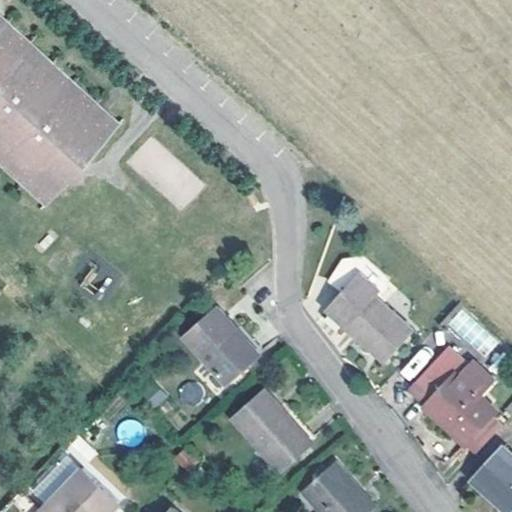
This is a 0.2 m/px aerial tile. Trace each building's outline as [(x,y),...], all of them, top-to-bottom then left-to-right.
[(0,42),(22,63),(31,53),(0,24),(0,42)] [(0,42),(0,160),(29,188),(44,171),(63,171),(63,151),(88,125),(41,82),(51,72),(31,53),(22,63),(0,42)] [(41,82),(88,125),(97,115),(51,72),(41,82)] [(0,177),(20,196),(29,188),(0,160),(0,177)] [(392,275),(373,257),(358,243),(339,251),(329,276),(343,289),(328,305),(385,359),(413,329),(375,293),(392,275)] [(483,360),(500,342),(460,303),(443,321),(483,360)] [(216,305),(183,335),(224,379),(256,349),(216,305)] [(424,347),(400,372),(409,381),(433,356),(424,347)] [(478,454),(507,422),(478,394),(492,378),(476,362),(462,377),(455,370),(464,361),(451,348),(414,387),(430,402),(427,405),(478,454)] [(182,383),(180,400),(200,401),(201,385),(182,383)] [(151,384),(140,394),(152,407),(163,397),(151,384)] [(266,388),(234,416),(276,464),(308,437),(266,388)] [(66,452),(85,466),(97,451),(78,436),(66,452)] [(182,448),(173,460),(189,472),(198,460),(182,448)] [(511,458),(502,449),(473,480),(506,511),(510,511),(511,510),(511,458)] [(322,511),(367,511),(374,506),(334,461),(302,489),(322,511)] [(36,510),(39,511),(103,511),(115,500),(82,468),(44,509),(40,506),(36,510)]
